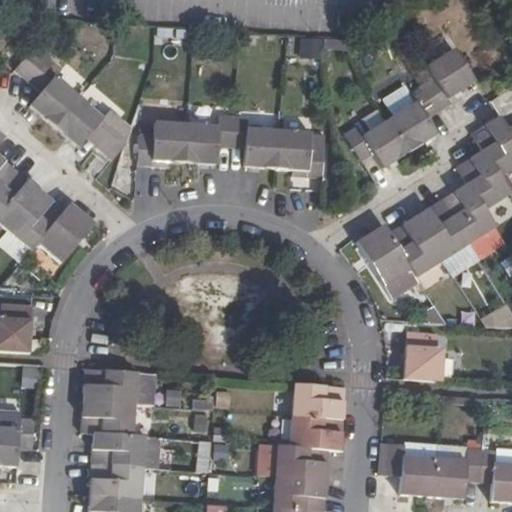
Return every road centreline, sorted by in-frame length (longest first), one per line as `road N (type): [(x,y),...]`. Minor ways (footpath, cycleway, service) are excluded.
road 1 (residential): [(357,511),(366,340),(342,279),(312,251)]
road 2 (residential): [(120,250),(86,286),(70,332),(60,495)]
road 3 (residential): [(482,106),(312,251)]
road 4 (residential): [(312,251),(280,232),(207,219),(120,250)]
road 5 (residential): [(0,94),(120,250)]
